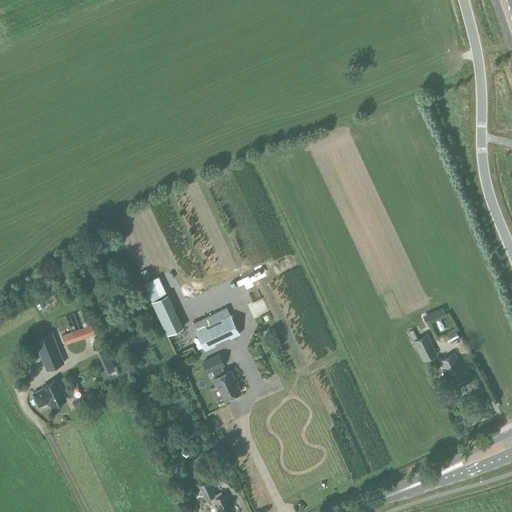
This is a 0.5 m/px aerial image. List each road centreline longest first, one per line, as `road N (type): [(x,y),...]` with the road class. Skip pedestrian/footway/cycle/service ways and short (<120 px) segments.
road 1 (unclassified): [(511,256),(484,169),(479,74),(464,0)]
road 2 (secondary): [(379,501),(511,459)]
road 3 (secondary): [(501,437),(379,501)]
